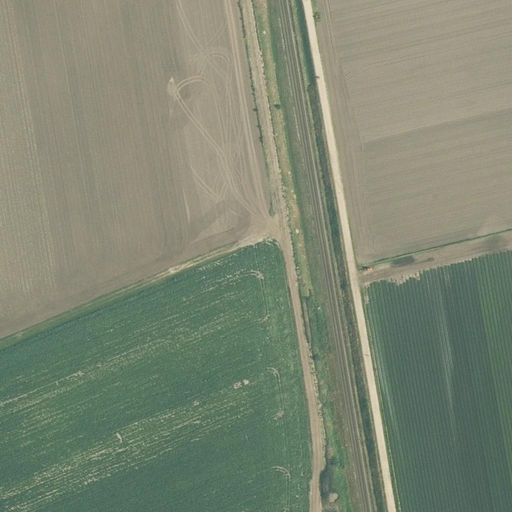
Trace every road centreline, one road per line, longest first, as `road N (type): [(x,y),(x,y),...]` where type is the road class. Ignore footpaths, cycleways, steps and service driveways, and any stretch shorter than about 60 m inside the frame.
road 1 (track): [(246,0),(324,461),(317,511)]
road 2 (track): [(391,511),(307,0)]
road 3 (track): [(284,223),(0,344)]
